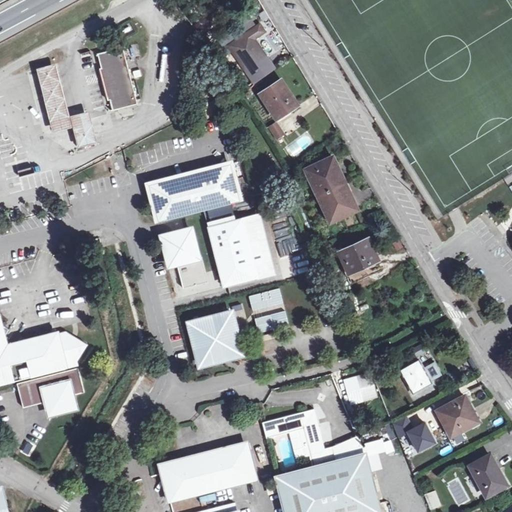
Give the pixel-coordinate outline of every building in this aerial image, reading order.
[(260,25),(229,46),(246,72),(266,58),(254,39),(265,32),(260,25)] [(122,47),(96,54),(111,110),(137,103),(122,47)] [(83,61),(91,60),(90,52),(82,53),(83,61)] [(281,81),(261,94),(277,120),(298,106),(281,81)] [(90,112),(71,116),(78,148),(98,143),(90,112)] [(277,121),(268,127),(276,140),(286,135),(277,121)] [(318,196),(342,185),(338,176),(341,175),(333,157),(305,170),(318,196)] [(160,181),(149,184),(158,221),(239,200),(230,164),(198,172),(198,171),(170,178),(164,174),(160,181)] [(342,185),(318,196),(330,223),(358,210),(349,192),(346,194),(342,185)] [(214,229),(209,230),(223,284),(268,273),(260,240),(248,243),(242,221),(234,223),(233,217),(212,222),(214,229)] [(260,240),(268,273),(272,272),(258,217),(242,221),(248,243),(260,240)] [(191,229),(162,236),(168,260),(176,264),(178,264),(198,258),(191,229)] [(336,239),(326,244),(329,251),(339,247),(336,239)] [(368,240),(340,253),(350,274),(378,261),(368,240)] [(198,258),(178,264),(184,289),(209,282),(202,257),(198,258)] [(378,261),(350,274),(353,281),(381,268),(378,261)] [(232,312),(190,323),(201,365),(243,354),(232,312)] [(0,321),(0,385),(78,366),(78,363),(88,345),(68,332),(30,341),(21,336),(13,350),(11,354),(9,354),(0,349),(0,344),(1,344),(10,329),(1,324),(0,321)] [(11,354),(13,350),(1,344),(0,344),(0,349),(9,354),(11,354)] [(421,345),(413,350),(417,356),(424,352),(421,345)] [(418,359),(400,369),(413,393),(432,383),(430,380),(423,368),(418,359)] [(433,362),(423,368),(430,380),(441,375),(433,362)] [(79,368),(18,384),(24,408),(47,402),(49,409),(56,413),(71,409),(74,404),(72,396),(85,393),(79,368)] [(360,376),(345,380),(351,404),(377,397),(371,377),(361,379),(360,376)] [(464,395),(437,410),(451,436),(471,426),(469,421),(476,417),(464,395)] [(247,416),(259,413),(257,408),(246,411),(247,416)] [(314,469),(279,478),(287,511),(380,511),(366,456),(338,463),(334,447),(326,449),(319,425),(317,426),(316,421),(318,421),(315,409),(264,423),(268,438),(304,429),(314,469)] [(410,417),(412,425),(425,421),(422,413),(410,417)] [(408,432),(418,450),(435,441),(425,423),(413,429),(406,415),(392,423),(398,437),(408,432)] [(469,421),(471,426),(478,422),(476,417),(469,421)] [(171,463),(162,466),(164,472),(172,501),(257,479),(247,443),(171,463)] [(490,455),(470,466),(486,497),(507,486),(490,455)] [(162,466),(171,463),(171,460),(159,463),(161,473),(164,472),(162,466)] [(435,491),(428,494),(434,509),(442,505),(435,491)] [(215,511),(237,511),(235,503),(215,508),(215,511)]
